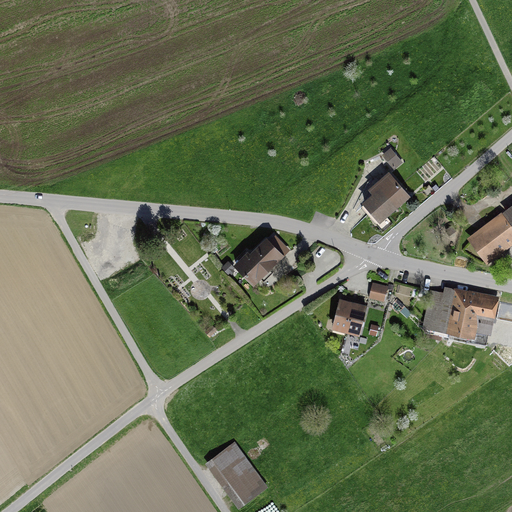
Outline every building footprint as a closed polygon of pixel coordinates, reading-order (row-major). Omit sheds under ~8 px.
[(387,153),(399,169),(408,162),(395,147),(387,153)] [(511,171),(511,169),(497,180),(508,195),(511,191),(511,171)] [(364,200),(382,221),(412,195),(394,174),(364,200)] [(511,201),(503,209),(511,220),(511,201)] [(469,234),(489,261),(511,244),(511,220),(503,209),(469,234)] [(237,262),(256,282),(287,252),(268,232),(237,262)] [(226,266),(230,270),(236,265),(232,261),(226,266)] [(377,298),(381,284),(373,282),(369,296),(377,298)] [(381,284),(377,298),(384,301),(388,286),(381,284)] [(445,295),(433,293),(427,324),(451,329),(450,337),(487,344),(496,299),(446,289),(445,295)] [(347,328),(354,301),(340,298),(334,325),(347,328)] [(497,316),(511,318),(511,301),(500,299),(497,316)] [(354,301),(347,328),(362,331),(368,304),(354,301)] [(207,458),(240,505),(269,485),(237,437),(207,458)]
